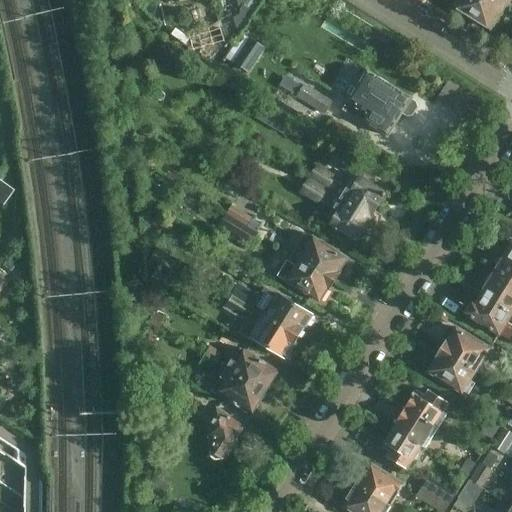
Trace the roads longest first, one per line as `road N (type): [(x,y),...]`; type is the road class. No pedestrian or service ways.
road 1 (residential): [(511,125),(270,511)]
road 2 (residential): [(511,85),(377,0)]
